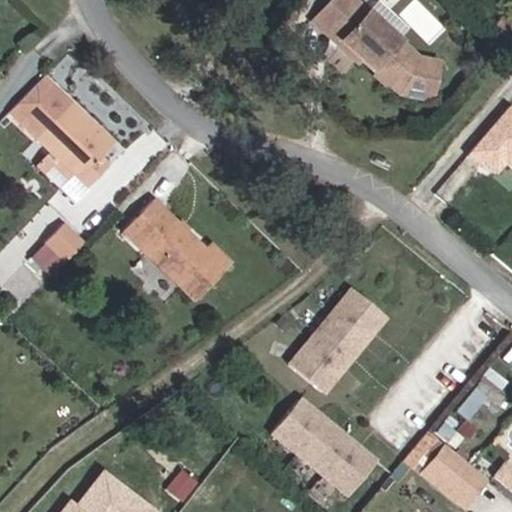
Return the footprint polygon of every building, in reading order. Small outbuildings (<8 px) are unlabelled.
[(362,0),(354,0),(328,27),(384,72),(397,87),(418,93),(429,83),(438,60),(417,51),(362,0)] [(37,132),(53,148),(73,168),(85,181),(102,164),(93,156),(111,139),(71,100),(37,132)] [(511,107),(504,101),(465,153),(494,175),(503,162),(511,168),(511,107)] [(64,175),(73,168),(53,148),(44,156),(64,175)] [(151,196),(124,226),(195,294),(229,257),(208,236),(202,242),(151,196)] [(62,257),(82,237),(63,217),(43,237),(62,257)] [(351,279),(331,303),(364,327),(382,306),(351,279)] [(364,327),(331,303),(291,350),(322,377),(364,327)] [(295,389),(268,420),(346,485),(372,452),(295,389)] [(426,433),(419,427),(403,446),(410,452),(426,433)] [(481,471),(441,438),(422,461),(461,493),(481,471)] [(511,463),(502,456),(493,466),(511,481),(511,463)] [(141,511),(152,498),(137,487),(100,460),(74,495),(67,489),(49,511),(141,511)]
